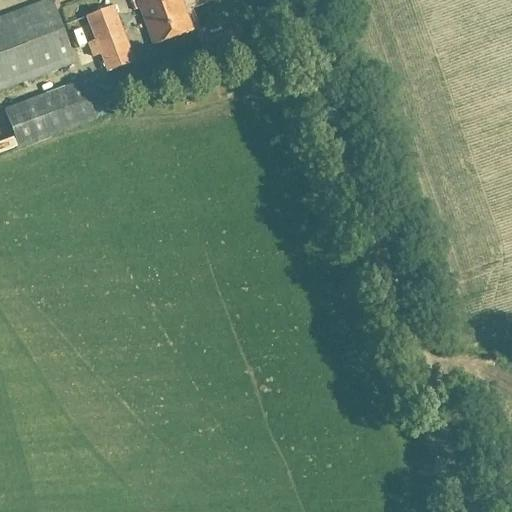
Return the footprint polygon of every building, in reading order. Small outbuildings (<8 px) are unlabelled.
[(193,33),(180,0),(135,0),(153,48),(193,33)] [(0,92),(74,65),(50,1),(0,19),(0,92)] [(134,63),(113,8),(84,18),(93,43),(87,45),(92,60),(99,58),(105,74),(134,63)] [(18,150),(95,121),(80,83),(4,112),(18,150)] [(192,86),(175,91),(179,103),(196,98),(192,86)]
